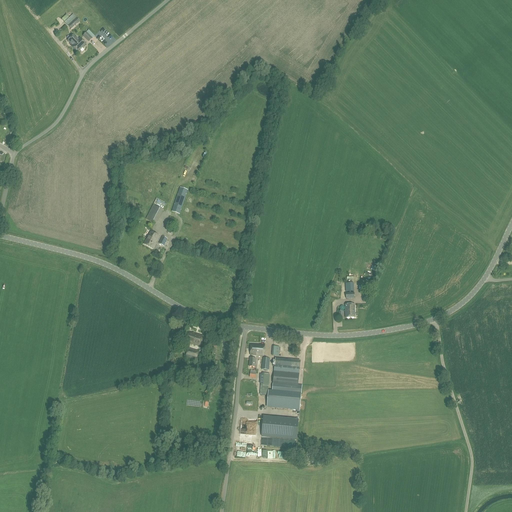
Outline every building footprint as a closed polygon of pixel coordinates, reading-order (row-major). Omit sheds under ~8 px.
[(76,18),(67,26),(71,30),(80,21),(76,18)] [(92,39),(86,33),(83,36),(88,42),(92,39)] [(79,41),(78,40),(73,35),(70,38),(67,41),(72,46),(73,47),(79,41)] [(78,40),(79,41),(73,47),(72,46),(71,47),(77,53),(81,49),(86,45),(80,39),(78,40)] [(188,190),(180,187),(171,212),(180,214),(188,190)] [(153,205),(146,219),(156,224),(163,211),(153,205)] [(145,244),(152,248),(159,236),(151,232),(145,244)] [(354,284),(345,284),(346,292),(351,292),(351,293),(346,293),(346,299),(354,299),(354,284)] [(355,317),(355,304),(345,305),(346,318),(355,317)] [(186,342),(200,346),(203,336),(189,332),(186,342)] [(250,355),(264,356),(265,345),(251,344),(250,355)] [(196,360),(199,351),(188,348),(185,357),(196,360)] [(270,358),(263,358),(261,369),(269,370),(270,358)] [(267,407),(300,410),(302,386),(298,385),(300,362),(276,359),(273,391),(269,391),(267,407)] [(268,384),(269,375),(262,374),(260,395),(268,395),(268,384)]
